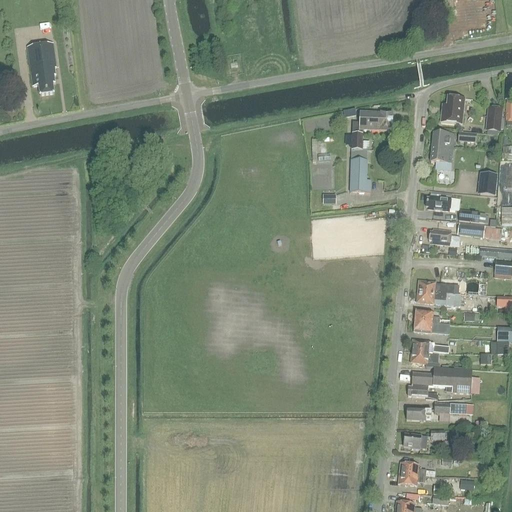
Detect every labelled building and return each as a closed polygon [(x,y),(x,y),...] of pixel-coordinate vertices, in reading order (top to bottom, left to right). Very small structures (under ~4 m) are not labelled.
[(53,45),(27,49),(33,88),(39,87),(40,97),(54,95),(53,85),(55,85),(54,77),(55,77),(54,70),(56,69),(53,45)] [(441,115),(440,124),(462,126),(465,101),(447,99),(446,107),(444,108),(443,115),(441,115)] [(487,108),(485,132),(487,133),(487,136),(497,137),(497,134),(500,134),(503,110),(487,108)] [(355,110),(343,112),(344,114),(345,119),(357,117),(356,112),(355,110)] [(352,124),(352,152),(362,152),(362,132),(379,133),(379,134),(392,134),(392,115),(380,115),(373,115),(374,111),(369,111),(369,115),(360,114),(359,124),(352,124)] [(458,143),(475,145),(476,136),(459,134),(458,143)] [(432,146),(453,148),(454,137),(433,135),(432,146)] [(453,148),(432,146),(430,164),(436,165),(435,170),(450,172),(453,148)] [(367,152),(362,152),(352,152),(351,152),(350,195),(370,195),(370,182),(366,182),(367,152)] [(482,176),(480,196),(493,198),(496,178),(482,176)] [(335,196),(323,196),(323,206),(335,206),(335,196)] [(428,212),(450,214),(451,200),(429,198),(429,200),(426,200),(425,209),(428,209),(428,212)] [(511,209),(502,209),(502,227),(511,226),(511,209)] [(480,214),(460,212),(458,224),(479,226),(480,214)] [(483,239),(485,227),(459,225),(458,237),(483,239)] [(431,246),(449,248),(459,249),(460,239),(451,238),(451,233),(433,231),(433,234),(430,234),(429,242),(432,243),(431,246)] [(494,280),(511,281),(511,263),(495,262),(494,276),(495,276),(494,280)] [(447,296),(453,296),(454,287),(435,286),(435,284),(429,284),(428,285),(426,285),(426,284),(419,283),(418,294),(436,295),(437,295),(441,295),(441,296),(447,296)] [(436,295),(418,294),(417,304),(424,305),(427,305),(427,306),(433,306),(434,302),(452,304),(452,311),(476,313),(477,302),(453,301),(453,296),(447,296),(441,296),(441,295),(437,295),(436,295)] [(511,298),(497,298),(496,310),(511,310),(511,298)] [(416,313),(415,323),(439,326),(440,319),(432,319),(433,314),(416,313)] [(464,322),(475,323),(475,315),(464,315),(464,322)] [(415,323),(414,334),(449,337),(450,327),(439,326),(415,323)] [(413,343),(412,354),(430,355),(433,356),(433,354),(434,348),(434,346),(429,345),(429,344),(413,343)] [(509,356),(508,344),(491,345),(491,357),(509,356)] [(434,348),(433,354),(448,356),(449,349),(434,348)] [(412,354),(411,364),(426,366),(427,366),(427,365),(438,366),(438,356),(430,356),(430,355),(412,354)] [(480,357),(480,366),(491,366),(491,357),(480,357)] [(454,372),(434,371),(433,370),(433,371),(434,371),(433,379),(414,377),(414,375),(413,375),(412,389),(408,389),(408,398),(426,399),(426,401),(437,402),(438,396),(427,395),(428,388),(446,389),(446,394),(452,395),(470,396),(472,372),(454,370),(454,372)] [(449,423),(449,416),(473,417),(473,407),(435,406),(434,415),(437,415),(437,417),(439,417),(439,423),(449,423)] [(425,418),(431,418),(431,412),(407,411),(406,422),(425,423),(425,418)] [(445,442),(444,433),(430,433),(430,442),(445,442)] [(420,451),(426,451),(427,439),(421,438),(404,436),(403,449),(411,450),(411,451),(419,452),(420,451)] [(401,465),(400,476),(425,479),(425,472),(417,471),(418,467),(401,465)] [(425,479),(400,476),(399,486),(415,488),(416,484),(424,485),(425,479)] [(445,497),(449,497),(449,498),(456,498),(457,486),(451,486),(450,489),(445,489),(445,488),(434,488),(434,496),(445,497)] [(449,499),(433,497),(433,506),(448,507),(449,499)]
